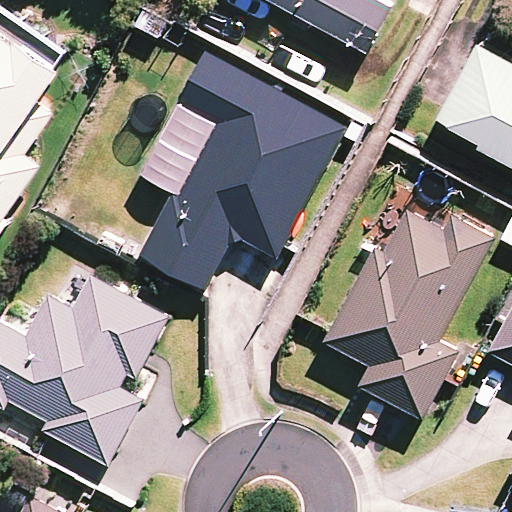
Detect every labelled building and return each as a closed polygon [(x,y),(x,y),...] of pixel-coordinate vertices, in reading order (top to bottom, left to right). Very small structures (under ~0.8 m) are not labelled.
[(0,0),(0,237),(16,213),(11,210),(45,158),(32,149),(59,108),(45,98),(77,51),(0,0)] [(396,0),(287,0),(372,45),(396,0)] [(511,47),(489,35),(449,113),(511,145),(511,47)] [(351,121),(214,47),(148,169),(180,186),(147,247),(211,282),(230,247),(271,269),(351,121)] [(454,224),(413,201),(385,252),(379,249),(331,335),(377,360),(367,379),(428,413),(464,347),(445,336),(502,233),(461,211),(454,224)] [(175,314),(97,272),(80,305),(56,292),(35,333),(0,314),(0,397),(10,403),(15,393),(54,414),(49,424),(112,457),(147,393),(136,387),(175,314)] [(511,316),(496,346),(511,354),(511,316)] [(76,511),(39,492),(27,511),(76,511)]
